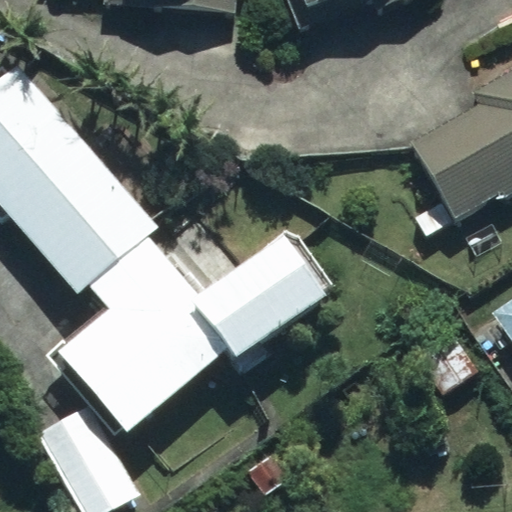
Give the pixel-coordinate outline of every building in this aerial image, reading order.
[(101,0),(100,13),(171,18),(172,0),(101,0)] [(283,0),(295,29),(373,0),(283,0)] [(0,74),(0,220),(81,312),(93,301),(105,316),(47,368),(126,457),(229,366),(239,376),(340,301),(297,243),(212,306),(194,281),(184,288),(152,246),(162,239),(22,79),(12,89),(0,75),(0,74)] [(483,118),(415,156),(442,204),(415,219),(431,249),(511,203),(511,86),(476,106),(483,118)] [(511,310),(494,324),(511,347),(511,310)] [(128,511),(141,504),(87,420),(38,452),(76,511),(128,511)]
